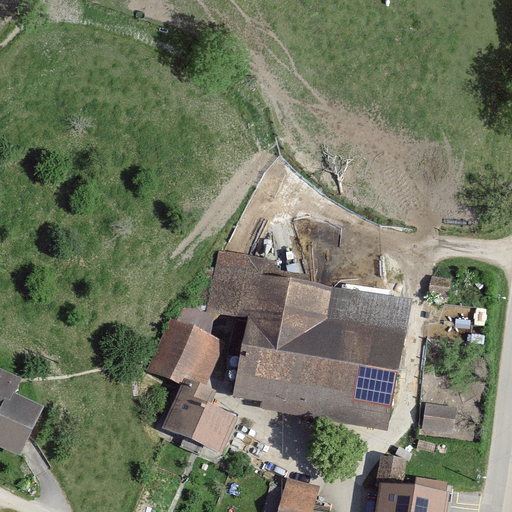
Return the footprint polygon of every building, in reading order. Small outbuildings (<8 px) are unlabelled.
[(260,416),(390,438),(404,386),(415,304),(261,281),(248,258),(217,253),(207,319),(250,325),(242,357),(233,393),(242,405),(262,408),(260,416)] [(221,465),(239,428),(198,410),(227,347),(170,322),(145,375),(181,391),(162,436),(221,465)] [(0,454),(23,465),(46,415),(13,399),(21,383),(0,372),(0,454)] [(419,436),(454,441),(458,414),(424,409),(419,436)] [(455,471),(380,460),(376,488),(363,486),(358,511),(463,511),(465,503),(450,501),(455,471)]
